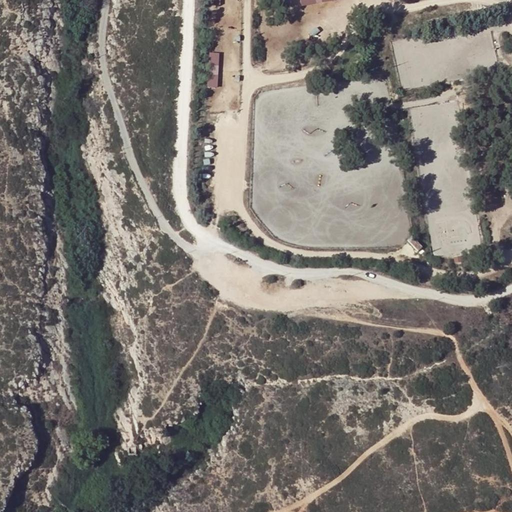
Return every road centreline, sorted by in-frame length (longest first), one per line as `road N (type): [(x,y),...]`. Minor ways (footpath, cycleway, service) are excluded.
road 1 (unclassified): [(105,0),(99,54),(128,148),(168,232),(193,249),(216,245),(291,269),(364,274),(469,306),(511,298)]
road 2 (track): [(511,259),(471,275),(391,255),(286,245),(230,208),(198,234)]
road 3 (track): [(511,429),(479,397),(451,338),(437,330),(284,299)]
road 4 (track): [(190,0),(180,197),(198,234),(216,245)]
